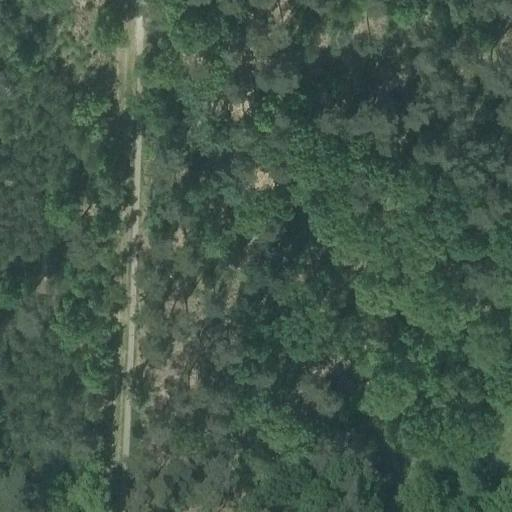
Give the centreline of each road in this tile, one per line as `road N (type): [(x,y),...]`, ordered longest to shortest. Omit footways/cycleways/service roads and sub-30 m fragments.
road 1 (track): [(135,0),(255,231),(406,457)]
road 2 (track): [(511,358),(406,457)]
